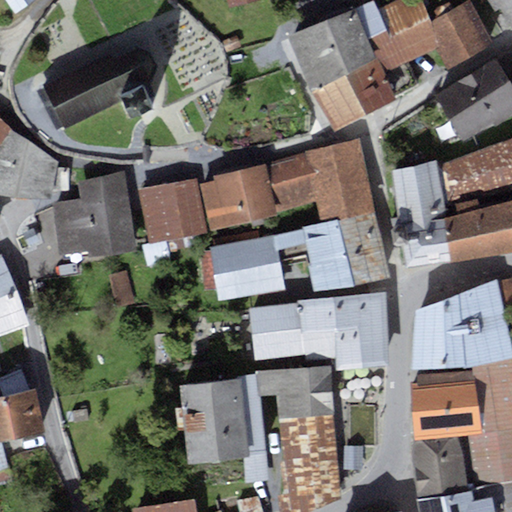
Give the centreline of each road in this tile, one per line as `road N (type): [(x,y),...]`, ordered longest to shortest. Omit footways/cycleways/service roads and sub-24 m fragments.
road 1 (residential): [(6,216),(142,174),(371,127)]
road 2 (residential): [(9,242),(79,511)]
road 3 (tertiary): [(408,287),(395,462)]
road 4 (residential): [(371,127),(382,211),(408,287)]
road 5 (residential): [(511,43),(371,127)]
